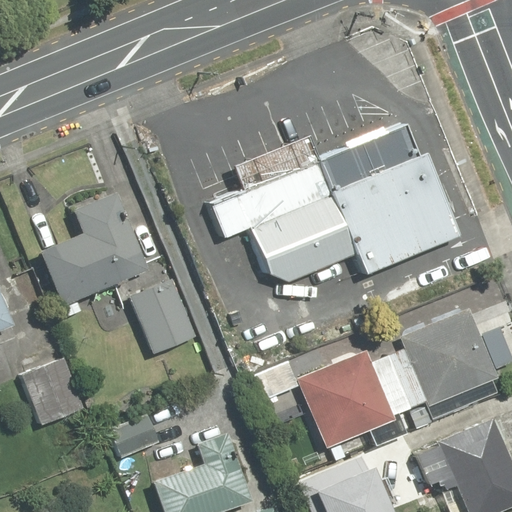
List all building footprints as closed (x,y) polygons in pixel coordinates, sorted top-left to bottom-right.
[(405,118),(309,155),(347,250),(355,272),(451,234),(405,118)] [(347,250),(309,155),(300,131),(228,159),(237,183),(205,196),(220,233),(249,222),(267,269),(282,275),(347,250)] [(78,233),(35,250),(56,303),(144,268),(114,191),(69,209),(78,233)] [(167,288),(126,305),(145,352),(186,336),(167,288)] [(0,325),(9,321),(0,299),(0,325)] [(494,376),(465,306),(395,335),(423,405),(494,376)] [(390,416),(362,348),(291,378),(319,446),(390,416)] [(58,356),(14,372),(31,422),(76,406),(58,356)] [(511,467),(488,412),(428,437),(460,511),(481,511),(511,499),(511,467)] [(142,414),(100,430),(111,458),(153,442),(142,414)] [(200,461),(147,479),(158,511),(212,511),(249,500),(225,430),(193,441),(200,461)] [(386,511),(361,452),(300,477),(315,511),(386,511)] [(271,511),(269,503),(233,511),(271,511)]
